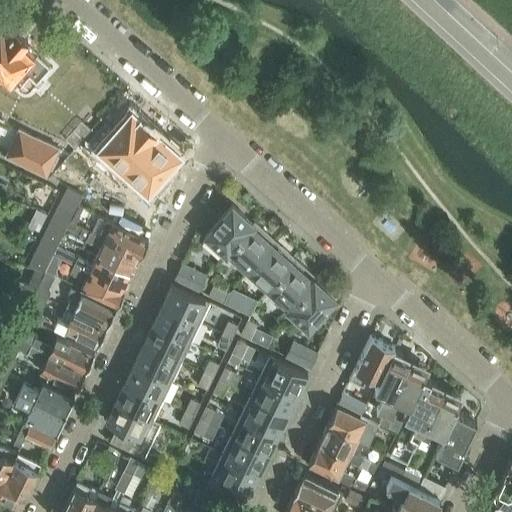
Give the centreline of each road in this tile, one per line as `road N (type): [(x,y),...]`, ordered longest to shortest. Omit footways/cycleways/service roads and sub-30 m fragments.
road 1 (residential): [(220,135),(44,511)]
road 2 (residential): [(259,511),(374,275)]
road 3 (residential): [(374,275),(220,135)]
road 4 (residential): [(220,135),(69,0)]
road 5 (residential): [(511,396),(374,275)]
road 6 (residential): [(511,398),(459,511)]
